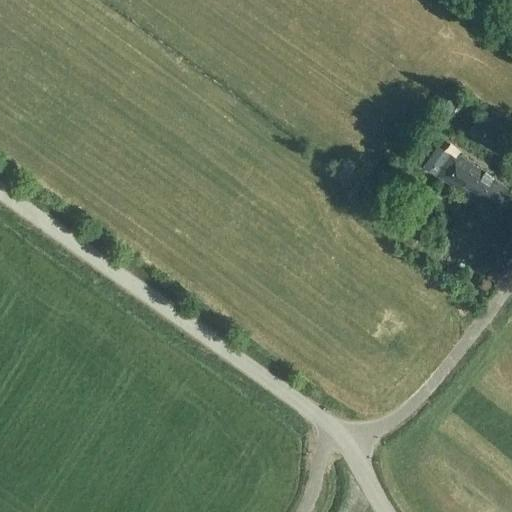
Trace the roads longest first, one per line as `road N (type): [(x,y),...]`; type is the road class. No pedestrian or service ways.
road 1 (unclassified): [(348,446),(0,191)]
road 2 (unclassified): [(348,446),(405,414),(511,282)]
